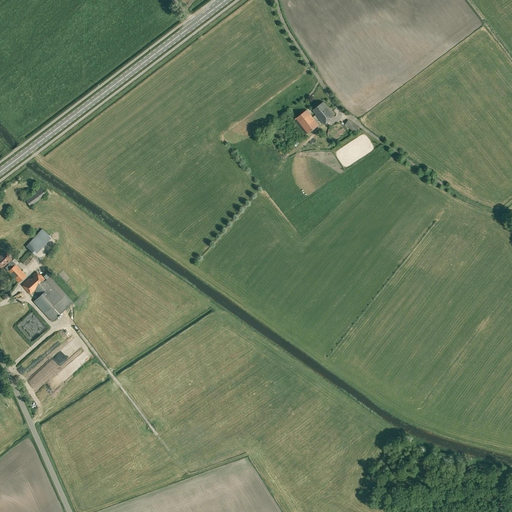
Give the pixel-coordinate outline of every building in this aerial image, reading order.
[(324,124),(334,116),(323,102),(313,110),(324,124)] [(307,110),(296,118),(309,132),(311,130),(313,132),(316,129),(315,128),(318,125),(307,110)] [(355,131),(358,127),(348,120),(345,125),(350,128),(355,131)] [(342,133),(346,130),(340,122),(337,125),(342,133)] [(42,186),(25,199),(29,204),(46,192),(42,186)] [(27,245),(36,253),(52,235),(43,227),(27,245)] [(4,251),(0,254),(0,256),(6,264),(7,263),(9,264),(12,261),(10,260),(11,259),(4,251)] [(5,268),(8,271),(7,272),(18,283),(26,276),(12,261),(5,268)] [(30,278),(22,285),(30,294),(35,290),(45,280),(40,274),(39,275),(37,272),(33,276),(33,277),(31,279),(30,278)] [(73,302),(49,276),(45,280),(35,290),(40,295),(34,301),(52,321),(73,302)] [(57,332),(41,346),(46,352),(49,349),(46,345),(54,338),(58,343),(63,339),(57,332)] [(39,350),(23,367),(27,371),(31,367),(32,368),(44,355),(39,350)]
